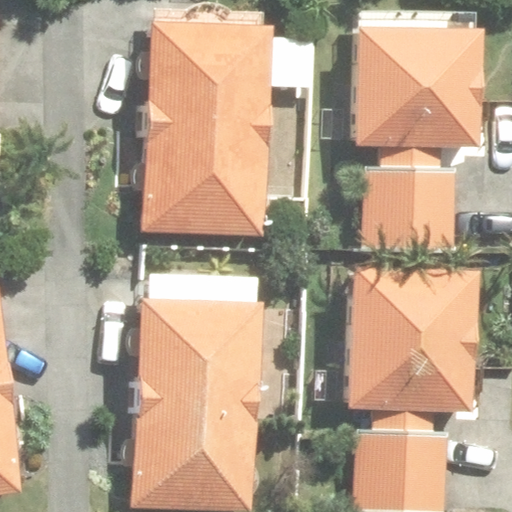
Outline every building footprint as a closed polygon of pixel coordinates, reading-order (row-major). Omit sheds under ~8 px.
[(231,0),(141,0),(137,211),(258,214),(265,1),(231,0)] [(472,125),(475,4),(349,2),(347,121),(376,122),(375,151),(360,151),(358,238),(450,240),(450,153),(437,153),(438,123),(472,125)] [(464,391),(470,245),(345,240),(340,386),(368,388),(367,415),(352,413),(348,500),(440,505),(445,418),(429,417),(430,389),(464,391)] [(133,274),(124,493),(247,498),(255,278),(133,274)] [(0,475),(16,473),(0,350),(0,475)]
